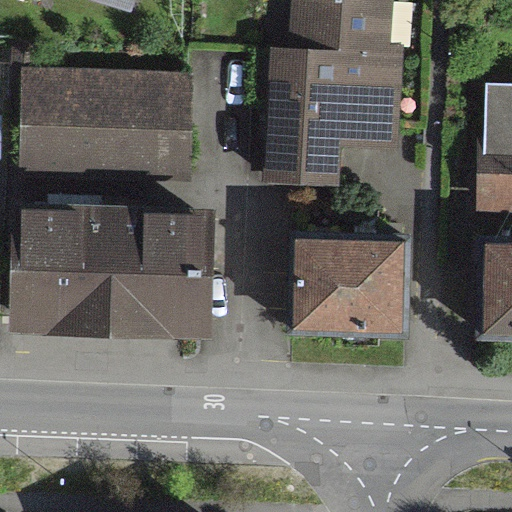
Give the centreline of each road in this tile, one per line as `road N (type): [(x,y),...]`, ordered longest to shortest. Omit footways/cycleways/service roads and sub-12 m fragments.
road 1 (residential): [(0,408),(380,428)]
road 2 (residential): [(380,428),(511,433)]
